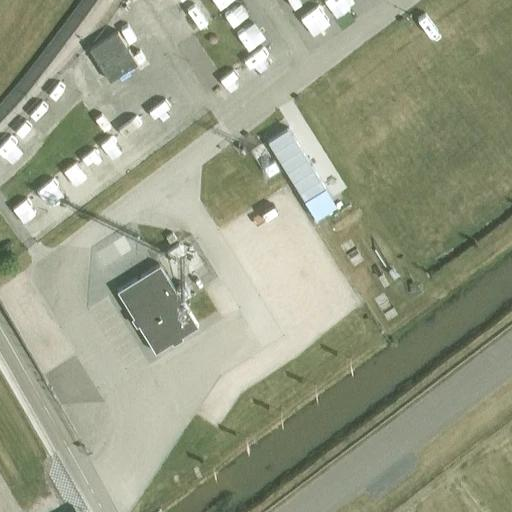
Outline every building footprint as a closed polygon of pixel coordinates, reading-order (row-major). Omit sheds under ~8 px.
[(338,0),(356,22),(371,11),(363,2),(365,0),(338,0)] [(203,31),(224,18),(214,3),(194,16),(203,31)] [(313,13),(322,31),(337,23),(328,6),(313,13)] [(236,15),(245,28),(254,22),(245,9),(236,15)] [(260,50),(270,43),(259,27),(249,34),(260,50)] [(90,49),(110,81),(138,64),(118,32),(90,49)] [(209,55),(218,67),(235,56),(226,43),(209,55)] [(226,78),(239,95),(256,82),(243,66),(226,78)] [(66,83),(52,96),(66,111),(80,99),(66,83)] [(240,96),(245,103),(261,92),(256,85),(240,96)] [(105,115),(121,103),(109,87),(93,98),(105,115)] [(164,104),(178,122),(194,110),(181,92),(164,104)] [(45,103),(36,116),(53,128),(62,116),(45,103)] [(118,131),(133,118),(125,109),(110,122),(118,131)] [(143,119),(153,138),(168,130),(159,111),(143,119)] [(11,140),(27,153),(38,141),(22,128),(11,140)] [(132,129),(114,140),(125,158),(143,147),(132,129)] [(268,141),(306,202),(327,189),(289,129),(268,141)] [(0,166),(10,157),(2,148),(0,150),(0,166)] [(78,170),(95,187),(106,177),(89,160),(78,170)] [(69,176),(49,190),(62,207),(81,193),(69,176)] [(340,182),(316,198),(330,219),(354,203),(340,182)] [(45,196),(28,204),(39,226),(56,218),(45,196)] [(278,245),(294,228),(286,221),(271,238),(278,245)] [(97,256),(103,266),(136,245),(130,236),(97,256)] [(160,265),(118,291),(156,352),(198,326),(160,265)] [(81,511),(98,511),(77,471),(63,478),(81,511)]
